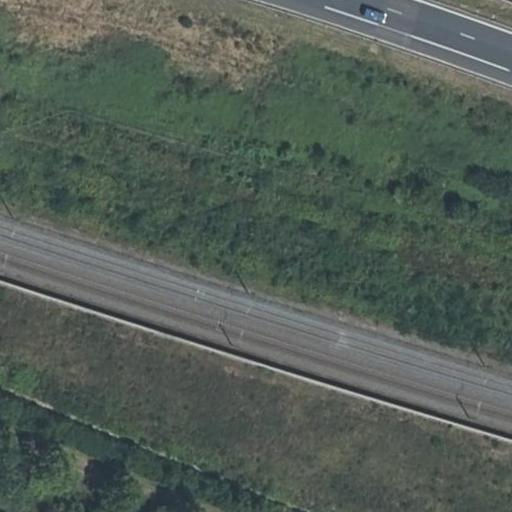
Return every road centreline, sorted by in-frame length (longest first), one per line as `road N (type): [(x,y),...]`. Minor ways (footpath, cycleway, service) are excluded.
road 1 (track): [(0,439),(184,511)]
road 2 (motorway): [(358,0),(511,53)]
